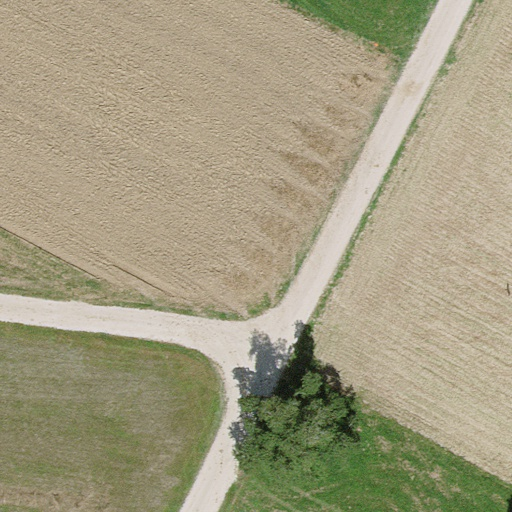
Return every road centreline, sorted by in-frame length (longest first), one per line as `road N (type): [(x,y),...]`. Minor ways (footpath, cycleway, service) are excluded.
road 1 (track): [(189,511),(451,0)]
road 2 (track): [(274,349),(0,319)]
